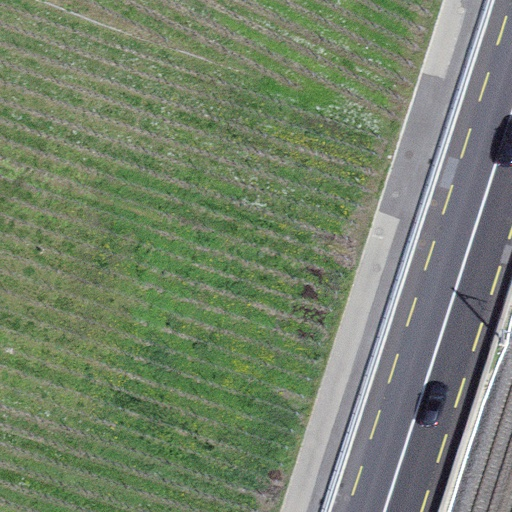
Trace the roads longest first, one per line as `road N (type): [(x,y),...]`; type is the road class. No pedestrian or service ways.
road 1 (unclassified): [(467,0),(306,511)]
road 2 (primary): [(511,100),(380,511)]
